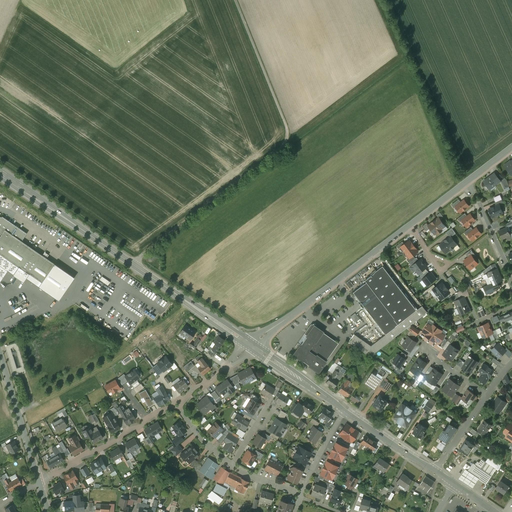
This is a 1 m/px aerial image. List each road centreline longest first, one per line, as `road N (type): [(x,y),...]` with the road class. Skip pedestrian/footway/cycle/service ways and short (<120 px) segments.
road 1 (secondary): [(0,173),(251,345)]
road 2 (tertiary): [(409,225),(251,345)]
road 3 (residential): [(176,403),(38,482)]
road 4 (tertiary): [(38,482),(0,355)]
